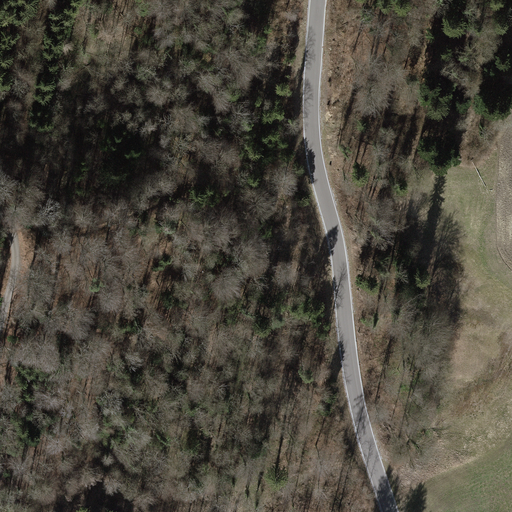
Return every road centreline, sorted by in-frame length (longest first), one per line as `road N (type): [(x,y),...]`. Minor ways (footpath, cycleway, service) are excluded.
road 1 (tertiary): [(317,0),(314,153),(338,251),(358,413),(390,511)]
road 2 (track): [(0,206),(13,229),(15,263),(0,335)]
